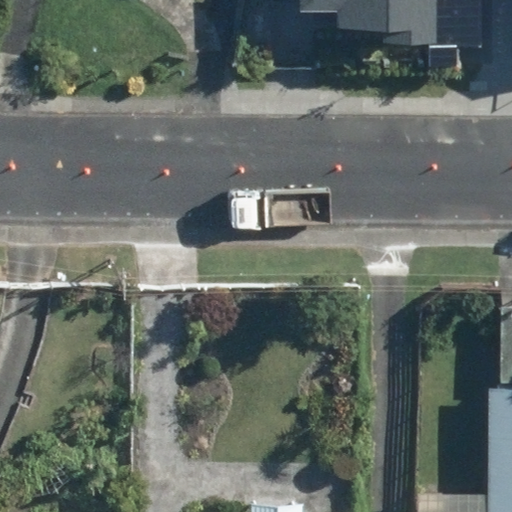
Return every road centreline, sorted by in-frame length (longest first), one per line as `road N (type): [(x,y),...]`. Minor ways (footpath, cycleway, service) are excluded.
road 1 (residential): [(0,165),(511,173)]
road 2 (residential): [(511,173),(511,51)]
